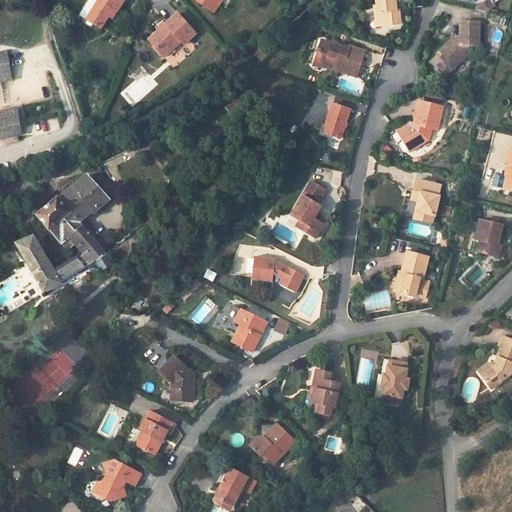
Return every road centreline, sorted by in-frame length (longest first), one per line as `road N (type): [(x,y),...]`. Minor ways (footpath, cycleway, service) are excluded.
road 1 (residential): [(337,336),(356,169),(390,69),(434,0)]
road 2 (residential): [(337,336),(275,358),(233,390),(193,427),(150,501)]
road 3 (residential): [(460,329),(445,355),(435,410),(451,511)]
road 4 (residential): [(460,329),(429,317),(337,336)]
